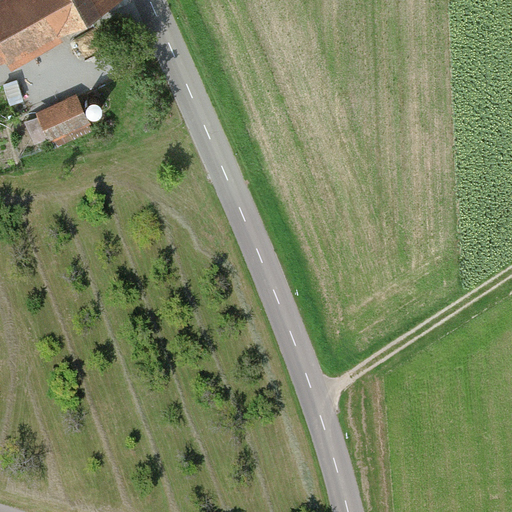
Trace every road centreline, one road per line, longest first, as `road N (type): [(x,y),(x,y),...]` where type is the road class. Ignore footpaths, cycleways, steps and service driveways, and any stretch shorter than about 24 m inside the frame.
road 1 (tertiary): [(152,0),(319,404),(346,511)]
road 2 (track): [(319,404),(511,278)]
